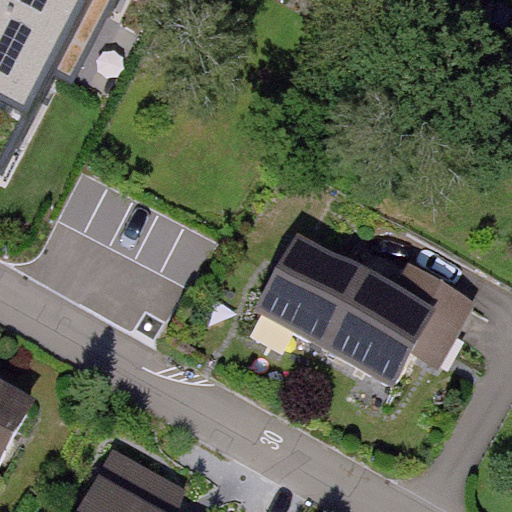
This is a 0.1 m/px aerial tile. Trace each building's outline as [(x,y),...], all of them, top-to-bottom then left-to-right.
[(0,0),(0,170),(88,0),(0,0)] [(304,256),(263,328),(331,367),(373,296),(304,256)] [(373,296),(331,367),(399,407),(441,335),(373,296)] [(0,489),(37,419),(0,399),(0,489)] [(179,511),(184,503),(119,467),(93,511),(179,511)]
